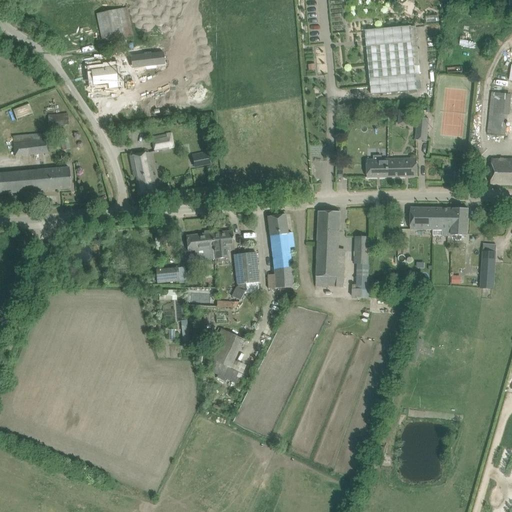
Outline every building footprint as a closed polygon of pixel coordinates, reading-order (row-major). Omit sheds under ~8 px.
[(133,35),(127,7),(97,13),(102,41),(124,37),(133,35)] [(411,26),(366,30),(372,95),(417,90),(411,26)] [(481,48),(484,34),(463,29),(460,44),(481,48)] [(165,53),(144,55),(146,67),(167,65),(165,53)] [(453,65),(469,67),(470,61),(454,59),(453,65)] [(108,68),(93,70),(95,85),(110,84),(111,88),(120,87),(117,66),(108,67),(108,68)] [(505,134),(507,115),(510,115),(511,95),(492,93),(487,133),(505,136),(505,134)] [(399,124),(408,125),(408,111),(399,110),(399,124)] [(48,116),(49,127),(69,125),(67,113),(48,116)] [(429,119),(418,118),(416,139),(427,140),(429,119)] [(48,153),(47,140),(47,133),(13,136),(15,156),(29,155),(48,153)] [(151,137),(154,151),(174,147),(171,133),(151,137)] [(60,140),(63,151),(70,149),(67,138),(60,140)] [(148,152),(139,154),(129,156),(133,177),(136,176),(139,193),(155,190),(152,170),(150,171),(149,165),(151,165),(148,152)] [(208,152),(200,153),(202,165),(210,164),(208,152)] [(417,177),(417,158),(390,159),(390,168),(388,168),(389,177),(417,177)] [(390,168),(390,159),(367,160),(367,168),(367,178),(389,177),(388,168),(390,168)] [(511,159),(492,159),(491,185),(511,185),(511,159)] [(0,173),(0,193),(71,188),(69,168),(0,173)] [(160,188),(162,195),(170,193),(168,187),(160,188)] [(434,208),(411,208),(411,229),(433,230),(434,230),(434,208)] [(433,236),(449,236),(449,222),(452,222),(453,208),(434,208),(434,230),(433,230),(433,236)] [(449,222),(449,236),(452,236),(452,235),(467,236),(468,208),(453,208),(452,222),(449,222)] [(319,211),(319,221),(318,287),(346,288),(346,257),(340,257),(340,212),(319,211)] [(274,269),(274,275),(268,275),(268,288),(293,288),(291,266),(289,248),(294,247),(292,233),(288,233),(285,214),(267,217),(274,269)] [(232,231),(209,233),(212,259),(217,259),(218,261),(226,260),(226,258),(228,257),(227,251),(235,250),(232,231)] [(212,259),(209,233),(187,236),(188,251),(195,250),(197,261),(212,259)] [(354,264),(357,264),(356,289),(352,289),(352,297),(368,298),(368,296),(368,286),(370,237),(355,237),(354,264)] [(398,243),(398,254),(407,254),(407,243),(398,243)] [(482,250),(480,289),(494,289),(497,251),(482,250)] [(260,292),(256,252),(234,255),(237,286),(232,297),(240,301),(244,293),(244,294),(260,292)] [(156,270),(157,284),(178,282),(177,269),(156,270)] [(159,290),(159,300),(172,300),(172,290),(159,290)] [(220,330),(207,358),(231,369),(244,340),(220,330)] [(413,336),(407,355),(417,358),(423,339),(413,336)] [(379,446),(376,455),(382,457),(385,448),(379,446)]
